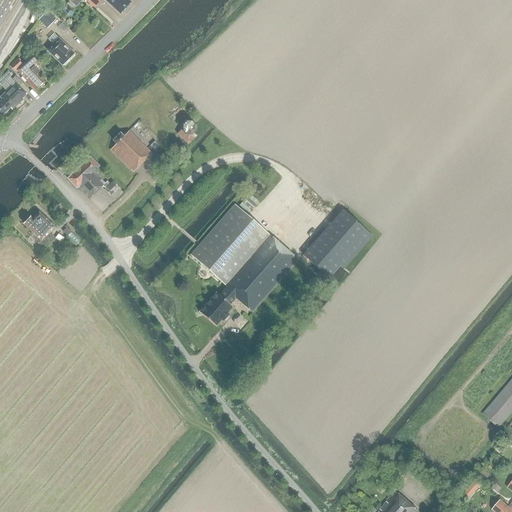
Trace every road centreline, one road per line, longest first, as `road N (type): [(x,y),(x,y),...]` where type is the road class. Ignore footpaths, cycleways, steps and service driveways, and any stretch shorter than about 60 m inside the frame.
road 1 (unclassified): [(315,511),(190,364),(87,217),(7,137)]
road 2 (residential): [(149,0),(7,137)]
